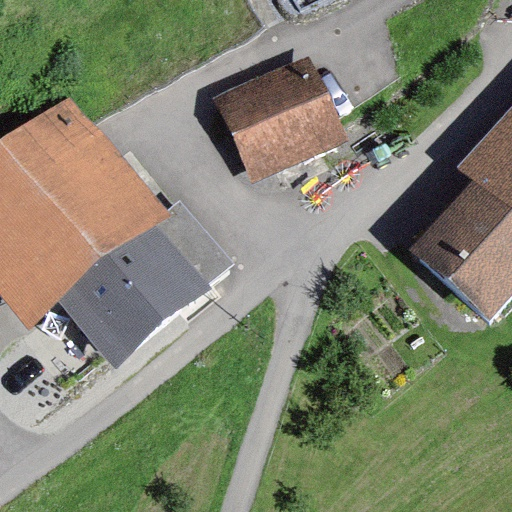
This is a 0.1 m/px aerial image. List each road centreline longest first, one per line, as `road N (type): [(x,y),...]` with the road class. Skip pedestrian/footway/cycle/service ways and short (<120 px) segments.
road 1 (residential): [(0,496),(145,388),(266,283),(339,240),(287,355),(238,511)]
road 2 (track): [(339,240),(481,126),(511,89)]
